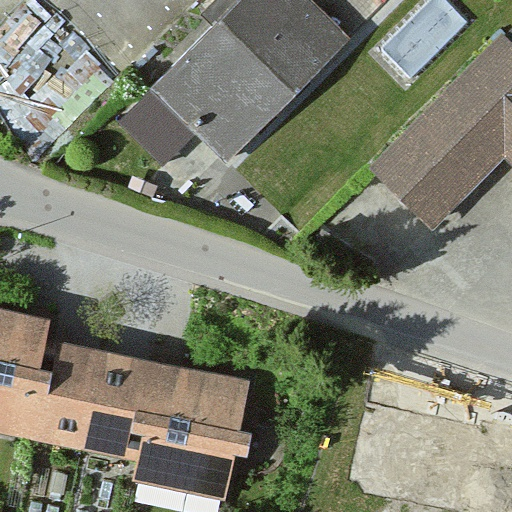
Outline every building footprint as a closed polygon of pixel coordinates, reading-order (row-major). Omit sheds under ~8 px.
[(232,0),(233,1),(106,123),(157,175),(193,140),(220,168),(392,0),(232,0)] [(425,0),(385,38),(415,70),(472,17),(455,0),(425,0)] [(511,30),(496,48),(487,39),(361,172),(428,235),(496,162),(511,177),(511,30)] [(0,441),(73,454),(90,357),(33,347),(37,325),(0,318),(0,441)] [(90,357),(73,454),(118,462),(114,483),(224,503),(245,385),(90,357)]
